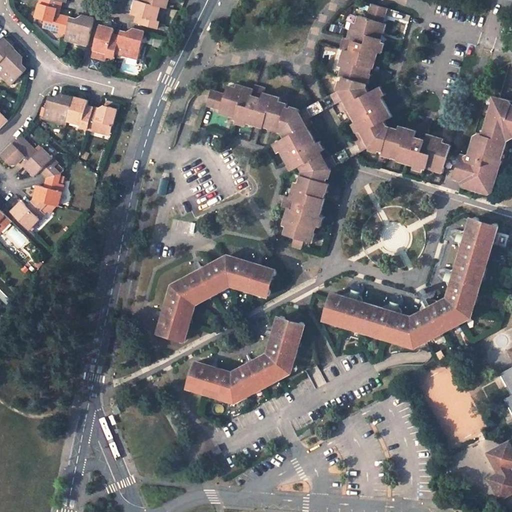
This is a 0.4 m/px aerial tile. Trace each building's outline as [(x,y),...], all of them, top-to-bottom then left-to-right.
[(57,0),(40,0),(36,17),(45,19),(43,28),(67,34),(72,17),(60,14),(63,1),(57,0)] [(159,28),(160,21),(156,20),(160,5),(145,1),(143,0),(141,0),(139,0),(138,5),(135,4),(132,14),(139,16),(144,17),(142,23),(159,28)] [(384,8),(369,3),(365,18),(356,15),(354,24),(350,23),(345,40),(341,39),(338,49),(342,51),(337,67),(341,68),(339,76),(343,77),(339,91),(331,95),(336,104),(340,102),(344,100),(353,116),(357,123),(365,138),(361,141),(358,142),(363,151),(370,148),(384,151),(393,154),(402,157),(401,159),(401,161),(415,165),(425,167),(425,165),(426,163),(435,165),(445,168),(445,167),(449,153),(452,145),(444,142),(445,138),(429,134),(431,127),(419,124),(418,130),(402,126),(400,130),(389,126),(386,120),(393,117),(382,96),(377,88),(370,92),(367,86),(367,82),(364,82),(366,73),(369,63),(371,63),(373,64),(377,50),(380,41),(377,40),(375,40),(378,30),(380,21),(377,20),(379,13),(382,14),(384,8)] [(65,39),(80,43),(81,39),(89,41),(95,18),(83,15),(82,20),(72,17),(67,34),(65,39)] [(115,28),(101,24),(94,48),(92,57),(106,61),(108,56),(115,57),(116,53),(120,40),(112,38),(114,32),(115,28)] [(116,53),(131,57),(132,54),(139,56),(146,32),(133,28),(132,33),(123,30),(122,34),(120,40),(116,53)] [(122,34),(114,32),(112,38),(120,40),(122,34)] [(0,63),(15,49),(10,44),(11,43),(4,37),(0,42),(0,63)] [(12,84),(27,69),(19,60),(22,56),(15,49),(0,63),(0,67),(4,71),(1,74),(12,84)] [(382,96),(386,94),(382,86),(377,88),(382,96)] [(311,138),(303,122),(307,120),(310,119),(305,109),(298,114),(284,110),(285,107),(277,104),(278,100),(262,95),(264,92),(253,89),(251,93),(235,87),(234,92),(225,89),(223,98),(209,94),(204,108),(211,110),(212,108),(219,110),(218,112),(227,115),(236,118),(235,120),(235,122),(245,125),(259,129),(259,127),(260,125),(268,127),(278,130),(277,134),(281,135),(283,140),(276,145),(281,153),(292,172),(299,169),(302,174),(298,186),(295,185),(291,201),(284,199),(281,211),(287,212),(282,229),(285,230),(283,238),(293,241),(290,248),(301,251),(303,243),(308,244),(311,234),(313,225),(316,226),(318,227),(321,217),(325,203),(323,203),(320,202),(323,193),(326,183),(330,170),(336,166),(331,157),(328,158),(324,160),(315,145),(311,138)] [(74,96),(64,94),(62,99),(50,96),(44,118),(58,121),(59,118),(68,120),(74,96)] [(331,95),(326,99),(330,107),(336,104),(331,95)] [(68,120),(82,124),(81,127),(89,129),(93,112),(86,111),(87,106),(89,100),(74,96),(68,120)] [(511,101),(497,97),(494,108),(491,109),(484,135),(479,133),(475,135),(470,153),(465,155),(460,154),(460,156),(455,170),(453,177),(462,180),(472,183),(470,188),(486,193),(489,183),(494,184),(498,170),(495,169),(497,163),(499,156),(502,154),(506,138),(505,135),(510,132),(511,134),(511,105),(511,101)] [(326,99),(319,102),(324,110),(330,107),(326,99)] [(348,118),(353,116),(344,100),(340,102),(348,118)] [(319,102),(312,106),(317,114),(324,110),(319,102)] [(89,129),(102,132),(103,129),(112,132),(118,107),(107,105),(106,110),(95,107),(93,112),(89,129)] [(312,106),(305,109),(310,119),(317,114),(312,106)] [(0,129),(9,120),(0,110),(0,108),(1,108),(0,107),(0,129)] [(348,118),(352,125),(357,123),(353,116),(348,118)] [(316,135),(307,120),(303,122),(311,138),(316,135)] [(352,125),(361,141),(365,138),(357,123),(352,125)] [(320,142),(316,135),(311,138),(315,145),(320,142)] [(28,143),(21,136),(19,138),(26,145),(28,143)] [(2,155),(11,162),(14,159),(23,168),(26,164),(28,163),(38,152),(28,143),(26,145),(19,138),(2,155)] [(320,142),(315,145),(324,160),(328,158),(320,142)] [(356,155),(363,151),(358,142),(351,146),(356,155)] [(276,145),(272,147),(276,156),(281,153),(276,145)] [(351,146),(344,149),(350,158),(356,155),(351,146)] [(62,173),(55,167),(59,163),(43,147),(38,152),(28,163),(33,167),(31,169),(37,175),(41,171),(44,168),(52,176),(62,173)] [(350,158),(344,149),(338,153),(343,162),(350,158)] [(384,151),(383,158),(391,160),(392,157),(393,154),(384,151)] [(338,153),(331,157),(336,166),(343,162),(338,153)] [(460,156),(449,153),(445,167),(455,170),(460,156)] [(44,168),(41,171),(48,177),(52,176),(44,168)] [(60,205),(65,184),(60,182),(62,173),(52,176),(49,187),(46,186),(40,185),(37,192),(40,193),(38,200),(48,202),(60,205)] [(462,180),(461,182),(464,186),(470,188),(472,183),(462,180)] [(326,194),(329,195),(332,185),(326,183),(323,193),(326,194)] [(491,192),(494,184),(489,183),(486,193),(487,193),(491,192)] [(35,199),(28,205),(31,208),(38,200),(35,199)] [(30,229),(46,213),(42,209),(48,202),(38,200),(31,208),(28,205),(24,201),(18,207),(20,209),(15,214),(30,229)] [(0,228),(2,231),(12,220),(6,214),(0,220),(0,228)] [(451,300),(441,305),(443,309),(441,310),(437,303),(435,304),(433,302),(427,305),(428,307),(426,309),(429,316),(427,317),(425,314),(416,319),(406,316),(405,319),(402,318),(404,311),(401,310),(402,306),(396,304),(394,308),(391,307),(389,314),(386,313),(387,310),(366,304),(365,308),(363,307),(365,299),(362,298),(363,295),(356,293),(355,296),(352,295),(350,303),(347,302),(348,298),(338,295),(337,295),(335,296),(334,298),(334,299),(335,300),(335,301),(337,302),(333,315),(331,315),(329,316),(328,317),(328,318),(329,320),(330,321),(350,327),(350,324),(359,327),(358,330),(380,336),(381,334),(389,336),(398,339),(398,342),(409,345),(410,342),(419,345),(428,340),(430,344),(440,338),(438,334),(446,331),(453,327),(455,330),(464,325),(463,322),(471,317),(474,307),(477,308),(481,297),(477,296),(480,287),(483,279),(486,280),(493,257),(490,256),(492,249),(495,250),(501,230),(501,228),(500,227),(499,226),(497,226),(495,227),(494,229),(481,225),(482,223),(481,222),(479,220),(477,220),(476,220),(475,221),(471,233),(475,234),(474,237),(467,235),(466,237),(462,236),(460,243),(464,244),(463,247),(470,249),(469,252),(466,251),(460,272),(463,273),(462,275),(455,273),(454,276),(450,275),(448,282),(452,283),(451,286),(459,288),(458,291),(454,290),(451,300)] [(308,244),(313,246),(317,235),(314,234),(311,234),(308,244)] [(233,285),(245,289),(246,285),(254,288),(253,292),(267,296),(269,297),(271,297),(271,296),(273,295),(274,292),(273,290),(272,289),(270,288),(274,276),(276,276),(278,276),(279,274),(279,273),(279,271),(277,270),(267,266),(265,273),(262,272),(264,266),(258,264),(256,270),(254,269),(256,263),(242,259),(240,263),(231,260),(222,265),(220,262),(208,268),(212,274),(209,276),(206,270),(200,273),(203,279),(201,280),(198,274),(186,281),(187,283),(178,288),(175,298),(171,297),(167,310),(174,312),(174,315),(167,313),(165,319),(172,321),(171,324),(164,322),(161,333),(161,334),(162,335),(163,336),(164,337),(165,337),(167,336),(168,334),(181,338),(181,340),(181,341),(183,342),(184,342),(185,342),(187,341),(192,323),(189,322),(191,314),(195,315),(198,305),(208,299),(206,296),(214,292),(222,287),(224,290),(233,285)] [(297,363),(300,351),(297,350),(299,343),(303,344),(307,328),(308,327),(307,325),(307,324),(306,323),(305,323),(302,323),(301,324),(300,326),(288,322),(288,319),(287,318),(286,317),(284,317),(282,318),(281,319),(278,329),(284,331),(284,333),(277,331),(275,338),(282,340),(281,343),(274,341),(270,354),(258,361),(261,367),(260,368),(268,384),(271,382),(273,386),(284,380),(282,376),(291,371),(294,362),(297,363)] [(238,400),(247,395),(249,398),(259,393),(257,389),(264,386),(268,384),(260,368),(258,369),(255,362),(250,365),(253,372),(251,373),(247,367),(234,374),(221,369),(219,376),(216,376),(218,369),(212,367),(210,374),(207,373),(210,366),(200,363),(198,363),(197,364),(196,366),(196,368),(196,369),(198,371),(194,383),(192,383),(191,383),(190,384),(189,386),(189,388),(191,389),(208,395),(209,392),(217,394),(216,397),(227,401),(228,397),(238,400)] [(511,373),(501,379),(511,398),(511,400),(506,404),(511,415),(511,445),(511,443),(490,454),(502,476),(511,471),(511,472),(511,373)] [(494,437),(485,442),(489,449),(498,443),(494,437)] [(211,459),(219,455),(215,448),(207,452),(211,459)] [(502,476),(492,481),(502,501),(511,495),(511,472),(511,471),(502,476)]
